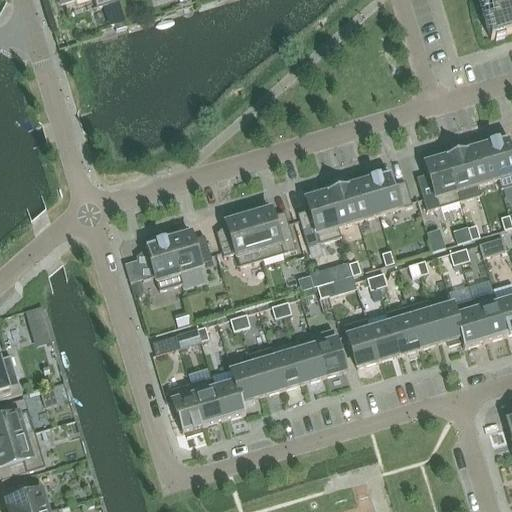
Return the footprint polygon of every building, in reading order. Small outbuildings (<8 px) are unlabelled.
[(96,11),(119,4),(118,0),(58,0),(61,6),(74,2),(73,0),(94,0),(97,9),(95,10),(96,11)] [(511,0),(489,0),(489,3),(484,4),(484,12),(490,11),(492,21),(484,23),(489,42),(494,41),(494,43),(504,40),(504,38),(511,35),(511,0)] [(497,183),(500,193),(511,188),(511,151),(511,152),(508,141),(487,147),(498,183),(497,183)] [(497,183),(498,183),(487,147),(467,153),(467,152),(466,152),(477,189),(497,183)] [(466,152),(445,159),(456,195),(457,195),(460,205),(480,199),(477,189),(466,152)] [(416,181),(426,214),(438,211),(460,205),(457,195),(456,195),(445,159),(445,160),(424,166),(428,177),(416,181)] [(389,176),(368,183),(379,219),(400,212),(412,208),(405,184),(393,188),(389,176)] [(379,219),(368,183),(348,189),(348,188),(347,188),(358,225),(379,219)] [(358,225),(347,188),(326,194),(337,231),(358,225)] [(337,231),(326,194),(326,195),(305,202),(309,213),(297,217),(307,249),(319,246),(340,240),(337,231)] [(246,214),(261,264),(283,257),(283,256),(295,253),(284,215),(272,219),(270,212),(261,214),(260,210),(246,214)] [(238,270),(261,264),(246,214),(233,218),(234,222),(225,225),(227,232),(215,236),(222,260),(234,256),(238,270)] [(500,221),(504,234),(511,231),(511,230),(509,219),(500,221)] [(476,229),(467,231),(471,244),(479,241),(476,229)] [(181,289),(204,282),(199,267),(211,263),(204,239),(192,243),(190,236),(181,238),(179,234),(166,238),(178,278),(181,288),(181,289)] [(147,256),(135,260),(142,284),(154,280),(158,294),(181,288),(178,278),(166,238),(153,242),(154,246),(145,249),(147,256)] [(506,254),(502,241),(478,249),(482,261),(506,254)] [(457,255),(461,267),(469,264),(465,252),(457,255)] [(381,257),(385,269),(393,267),(389,255),(381,257)] [(453,269),(461,267),(457,255),(449,257),(453,269)] [(416,267),(419,279),(428,277),(424,264),(416,267)] [(356,265),(348,267),(352,279),(360,277),(356,265)] [(416,267),(408,269),(411,282),(419,279),(416,267)] [(374,279),(378,292),(386,289),(383,277),(374,279)] [(374,279),(366,282),(370,294),(378,292),(374,279)] [(332,285),(324,287),(328,300),(336,297),(332,285)] [(324,287),(316,289),(320,302),(328,300),(324,287)] [(485,346),(505,339),(495,306),(493,297),(472,303),(475,313),(485,346)] [(495,306),(505,339),(511,337),(511,301),(496,306),(495,306)] [(451,309),(454,319),(462,345),(464,352),(485,346),(475,313),(472,303),(451,309)] [(419,353),(440,347),(430,314),(431,313),(428,304),(406,310),(408,320),(409,320),(419,353)] [(287,306),(279,308),(283,320),(291,318),(287,306)] [(448,349),(462,345),(454,319),(451,309),(451,307),(431,313),(430,314),(440,347),(447,345),(448,349)] [(279,308),(271,311),(274,323),(283,320),(279,308)] [(45,323),(41,310),(33,312),(26,315),(30,327),(45,323)] [(246,318),(237,321),(241,333),(249,330),(246,318)] [(389,326),(399,359),(419,353),(409,320),(408,320),(389,326)] [(237,321),(229,323),(233,335),(241,333),(237,321)] [(369,332),(366,322),(344,329),(356,372),(378,365),(368,332),(369,332)] [(378,365),(399,359),(389,326),(369,332),(368,332),(378,365)] [(204,331),(196,333),(200,345),(208,343),(204,331)] [(196,333),(176,339),(179,352),(200,346),(200,345),(196,333)] [(176,339),(151,347),(155,359),(179,352),(176,339)] [(335,342),(314,349),(324,382),(345,375),(335,342)] [(314,349),(293,355),(303,388),(324,382),(314,349)] [(262,400),(282,394),(274,368),(272,361),(269,351),(249,358),(252,367),(262,400)] [(282,394),(303,388),(293,355),(272,361),(274,368),(282,394)] [(10,359),(0,362),(0,403),(21,397),(18,386),(10,359)] [(234,385),(241,407),(262,400),(252,367),(251,368),(230,374),(234,385)] [(190,388),(203,430),(224,424),(214,391),(212,381),(190,388)] [(214,391),(224,424),(244,418),(241,407),(234,385),(214,391)] [(203,430),(190,388),(169,394),(182,437),(185,436),(186,441),(202,436),(201,431),(203,430)] [(58,392),(32,397),(36,413),(61,408),(58,392)] [(24,401),(0,408),(0,446),(34,436),(24,401)] [(511,406),(500,410),(506,431),(507,431),(510,443),(511,442),(511,406)] [(45,470),(34,436),(0,446),(0,480),(1,483),(45,470)] [(28,484),(3,491),(7,503),(6,503),(8,510),(7,511),(46,511),(41,493),(32,495),(28,484)]
